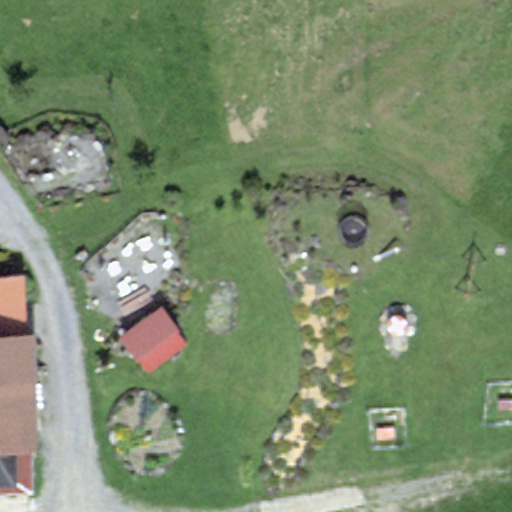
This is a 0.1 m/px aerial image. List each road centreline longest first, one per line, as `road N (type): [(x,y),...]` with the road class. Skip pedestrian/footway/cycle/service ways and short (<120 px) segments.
road 1 (track): [(66,511),(67,424),(50,264),(0,199)]
road 2 (track): [(511,477),(335,511)]
